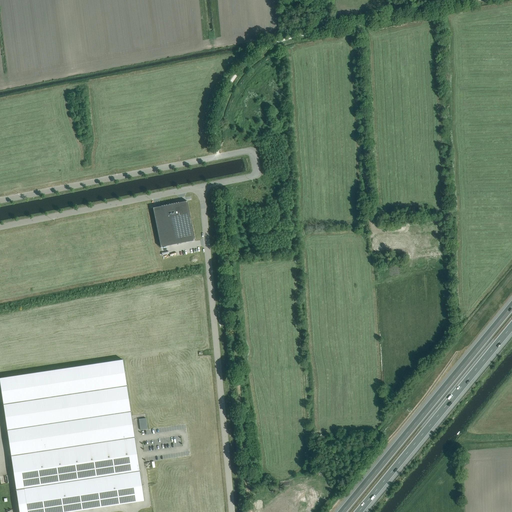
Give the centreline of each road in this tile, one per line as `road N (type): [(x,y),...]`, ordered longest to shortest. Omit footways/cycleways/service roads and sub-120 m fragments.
road 1 (unclassified): [(0,200),(251,150),(256,175),(200,186)]
road 2 (track): [(248,511),(219,183)]
road 3 (unclassified): [(233,511),(200,186)]
road 4 (motorway): [(511,305),(341,511)]
road 5 (motorway): [(358,511),(511,325)]
road 6 (unclassified): [(200,186),(0,226)]
road 7 (track): [(356,23),(370,220)]
road 8 (unclassified): [(341,26),(477,0)]
